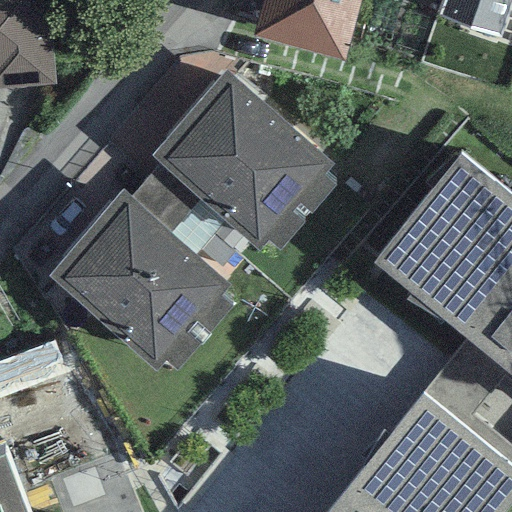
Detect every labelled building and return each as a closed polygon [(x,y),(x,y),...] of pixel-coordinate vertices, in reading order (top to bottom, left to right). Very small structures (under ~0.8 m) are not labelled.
[(47,0),(0,0),(0,74),(53,71),(47,0)] [(357,0),(261,0),(255,26),(344,50),(357,0)] [(508,0),(438,0),(438,2),(500,23),(508,0)] [(258,238),(265,228),(277,240),(336,177),(324,165),(332,155),(226,61),(152,144),(162,154),(201,188),(228,212),(258,238)] [(511,362),(511,183),(460,141),(372,247),(471,330),(511,362)] [(162,154),(132,188),(171,223),(201,188),(162,154)] [(153,356),(160,346),(173,358),(232,295),(220,283),(227,272),(197,246),(171,223),(132,188),(121,179),(47,262),(153,356)] [(197,246),(228,212),(201,188),(171,223),(197,246)] [(422,381),(315,511),(489,511),(511,484),(511,362),(471,330),(426,384),(422,381)] [(30,511),(3,439),(0,440),(0,511),(30,511)]
